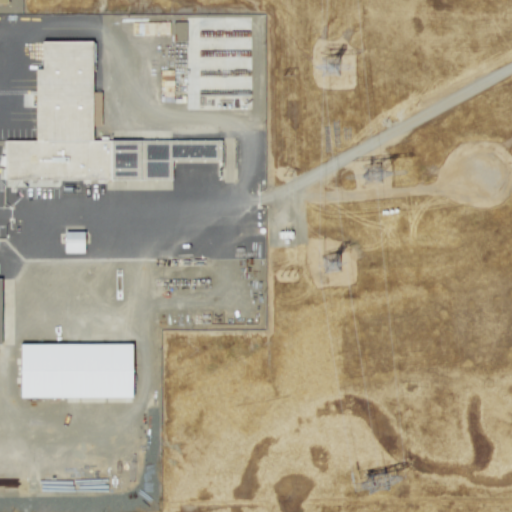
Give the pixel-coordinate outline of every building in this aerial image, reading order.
[(172,42),(185,41),(185,21),(171,22),(172,42)] [(90,41),(40,41),(40,69),(33,69),(34,140),(3,141),(3,187),(57,186),(57,181),(167,179),(166,167),(168,167),(167,159),(220,158),(219,139),(91,141),(91,126),(99,126),(99,92),(91,92),(90,41)] [(173,70),(159,70),(159,101),(172,101),(173,70)] [(63,253),(83,252),(82,231),(62,231),(63,253)] [(130,344),(18,344),(18,397),(130,397),(130,344)]
